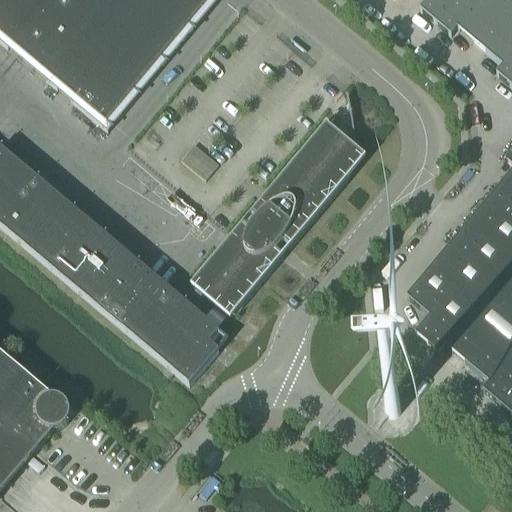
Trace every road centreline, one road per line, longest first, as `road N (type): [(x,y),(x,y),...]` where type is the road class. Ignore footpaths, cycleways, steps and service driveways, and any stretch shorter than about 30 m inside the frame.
road 1 (unclassified): [(286,376),(297,329),(424,172),(431,149),(410,102),(288,0)]
road 2 (unclassified): [(136,511),(214,417),(286,376)]
road 3 (unclassified): [(438,511),(296,393),(286,376)]
